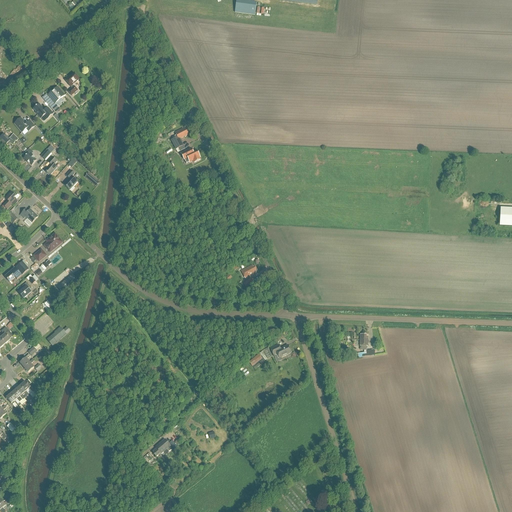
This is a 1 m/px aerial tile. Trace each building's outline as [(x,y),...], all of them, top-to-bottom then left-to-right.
[(235,13),(255,16),(257,3),(251,3),(236,1),(235,13)] [(68,92),(72,96),(78,91),(74,87),(73,86),(79,80),(74,74),(69,78),(68,77),(65,81),(71,87),(72,89),(68,92)] [(48,96),(50,99),(46,103),(52,110),(56,106),(55,104),(65,96),(58,88),(48,96)] [(45,116),(48,119),(53,115),(48,108),(45,111),(39,105),(36,108),(34,110),(36,113),(36,114),(41,119),(45,116)] [(29,132),(35,127),(30,122),(26,125),(21,119),(14,125),(20,131),(20,130),(23,133),(26,130),(29,132)] [(189,135),(186,130),(184,131),(183,129),(175,134),(177,138),(171,141),(176,150),(183,146),(180,140),(189,135)] [(4,135),(0,139),(0,141),(1,143),(0,143),(4,147),(5,146),(6,146),(7,147),(10,144),(13,146),(17,142),(19,140),(13,135),(12,137),(9,140),(4,135)] [(41,157),(45,161),(51,154),(47,151),(41,157)] [(189,154),(187,151),(181,154),(184,160),(187,159),(190,163),(193,161),(194,163),(200,161),(199,158),(200,158),(196,151),(193,153),(189,154)] [(29,165),(29,164),(32,166),(37,161),(34,159),(35,158),(32,155),(31,156),(29,154),(24,159),(26,161),(26,162),(29,165)] [(52,158),(48,163),(50,165),(44,172),(50,177),(57,168),(54,165),(57,162),(52,158)] [(73,159),(68,165),(72,168),(77,162),(73,159)] [(71,171),(66,177),(69,179),(63,185),(69,191),(77,183),(72,178),(75,175),(71,171)] [(89,174),(85,178),(87,180),(89,181),(90,179),(97,185),(99,183),(89,174)] [(3,206),(7,210),(12,205),(14,207),(18,203),(14,199),(16,197),(11,192),(5,199),(7,201),(3,206)] [(511,209),(500,209),(499,227),(511,227),(511,209)] [(24,219),(25,218),(32,224),(38,218),(30,210),(28,212),(26,210),(20,216),(24,219)] [(10,212),(6,217),(13,224),(17,219),(10,212)] [(45,246),(50,253),(56,248),(54,246),(61,241),(55,235),(49,240),(50,242),(45,246)] [(34,257),(39,262),(46,256),(41,251),(34,257)] [(16,268),(22,276),(29,270),(23,263),(16,268)] [(31,270),(34,273),(40,268),(37,265),(31,270)] [(40,268),(34,273),(37,277),(47,270),(43,266),(40,268)] [(252,266),(243,271),(241,272),(245,279),(256,273),(255,272),(257,271),(255,267),(253,268),(252,266)] [(15,269),(5,278),(9,283),(15,278),(17,280),(21,276),(15,269)] [(73,276),(57,288),(62,295),(78,282),(73,276)] [(246,288),(254,282),(251,279),(244,285),(246,288)] [(24,289),(19,294),(24,299),(31,293),(29,291),(32,289),(27,283),(22,287),(24,289)] [(49,309),(54,304),(50,299),(44,304),(49,309)] [(4,336),(1,338),(0,339),(5,345),(10,341),(10,340),(13,337),(6,328),(1,332),(4,336)] [(47,341),(53,347),(70,332),(67,328),(63,331),(61,328),(56,332),(55,333),(55,334),(47,341)] [(360,335),(360,346),(368,347),(368,337),(366,337),(366,335),(360,335)] [(277,354),(279,359),(291,354),(287,346),(280,349),(278,346),(270,349),(273,356),(277,354)] [(28,352),(31,356),(37,352),(34,348),(28,352)] [(20,364),(24,369),(30,363),(27,360),(30,357),(29,355),(25,358),(26,359),(20,364)] [(250,363),(253,367),(262,359),(259,355),(250,363)] [(24,369),(28,373),(34,368),(31,365),(34,362),(33,360),(30,363),(24,369)] [(25,382),(21,386),(26,392),(29,389),(32,393),(34,391),(31,388),(30,388),(25,382)] [(26,392),(21,386),(16,390),(21,396),(22,396),(25,393),(27,397),(29,395),(26,392)] [(16,390),(11,395),(16,401),(17,400),(20,397),(23,401),(24,399),(22,396),(21,396),(16,390)] [(15,401),(18,405),(20,403),(17,400),(16,401),(11,395),(6,399),(11,405),(15,401)] [(16,429),(11,423),(7,427),(12,433),(16,429)] [(158,445),(159,447),(153,452),(154,453),(153,454),(156,457),(160,454),(161,455),(171,446),(165,440),(158,445)] [(12,481),(10,478),(1,485),(3,488),(9,483),(10,483),(12,481)]
